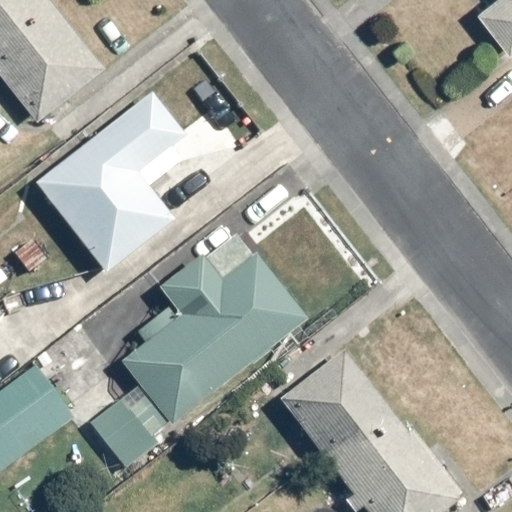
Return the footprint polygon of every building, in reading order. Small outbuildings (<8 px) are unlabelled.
[(49,0),(0,0),(0,78),(34,120),(102,64),(49,0)] [(498,50),(511,39),(511,0),(481,0),(468,10),(498,50)] [(181,133),(149,92),(33,183),(101,271),(169,218),(133,171),(181,133)] [(156,435),(174,421),(302,319),(231,230),(159,287),(180,314),(118,363),(135,385),(83,427),(119,472),(160,439),(156,435)] [(436,511),(458,494),(339,350),(274,404),(364,511),(436,511)] [(0,470),(71,418),(34,366),(0,390),(0,470)]
